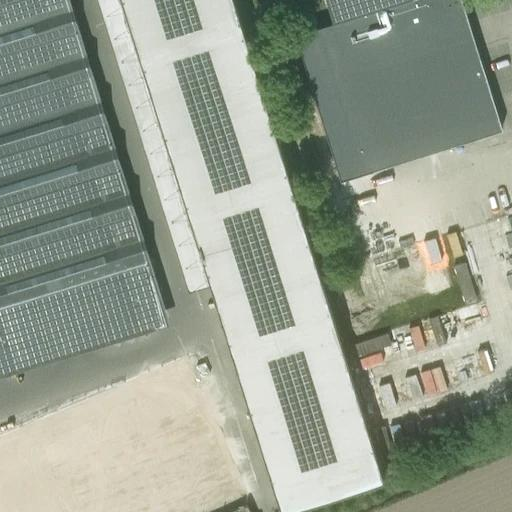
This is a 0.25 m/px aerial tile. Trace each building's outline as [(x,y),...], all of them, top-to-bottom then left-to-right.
[(0,0),(0,343),(5,342),(137,301),(43,0),(0,0)] [(233,0),(120,0),(279,511),(282,511),(383,481),(233,0)] [(324,0),(332,23),(316,28),(362,174),(501,130),(460,0),(324,0)] [(179,359),(0,435),(0,511),(233,511),(243,508),(179,359)] [(40,418),(96,393),(90,381),(34,406),(40,418)]
